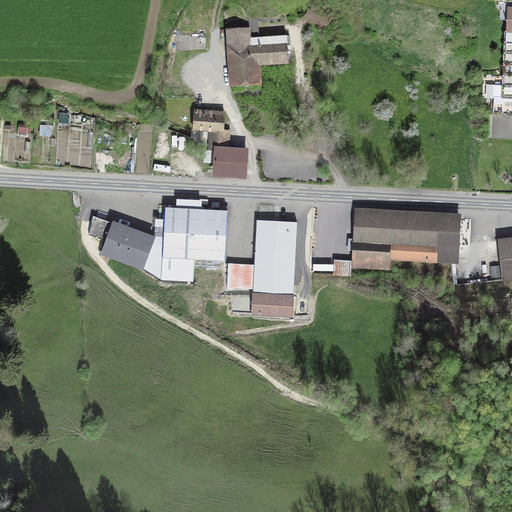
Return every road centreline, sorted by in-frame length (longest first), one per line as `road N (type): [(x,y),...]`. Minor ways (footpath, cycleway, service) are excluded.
road 1 (tertiary): [(0,177),(511,205)]
road 2 (track): [(88,183),(86,241),(123,288),(293,396),(389,430)]
road 3 (unknown): [(258,182),(235,117),(200,76),(202,63),(218,61)]
